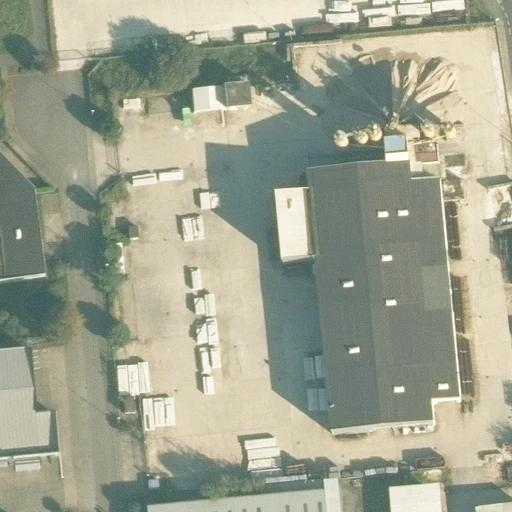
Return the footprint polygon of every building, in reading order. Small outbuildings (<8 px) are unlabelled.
[(222,89),(223,90),(225,113),(249,111),(247,87),(222,89)] [(193,116),(225,113),(223,90),(191,93),(193,116)] [(0,198),(33,194),(0,159),(0,198)] [(309,176),(309,177),(311,195),(317,264),(333,437),(435,428),(433,407),(461,404),(441,184),(413,186),(411,166),(309,176)] [(299,182),(301,196),(311,195),(309,177),(303,177),(299,182)] [(0,285),(44,279),(33,194),(0,198),(0,285)] [(317,264),(311,195),(301,196),(277,198),(284,267),(317,264)] [(0,462),(57,457),(53,416),(35,418),(29,353),(0,356),(0,462)] [(262,488),(263,500),(325,494),(327,511),(341,511),(339,481),(262,488)] [(390,492),(391,511),(441,511),(439,488),(390,492)] [(146,511),(145,511),(327,511),(325,494),(263,500),(146,511)]
